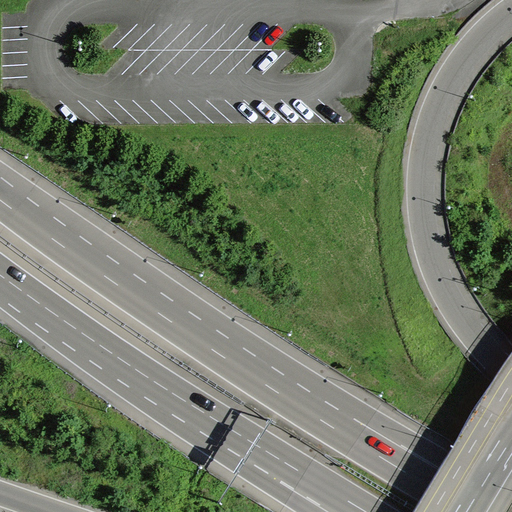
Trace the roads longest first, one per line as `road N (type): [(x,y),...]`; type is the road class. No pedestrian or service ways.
road 1 (motorway): [(370,450),(0,195)]
road 2 (motorway): [(511,366),(447,287),(432,253),(424,177),(451,76),(484,33),(511,13)]
road 3 (motorway): [(0,274),(108,352),(312,478)]
road 4 (motorway): [(511,496),(433,453),(370,450)]
road 5 (motorway): [(473,511),(370,450)]
